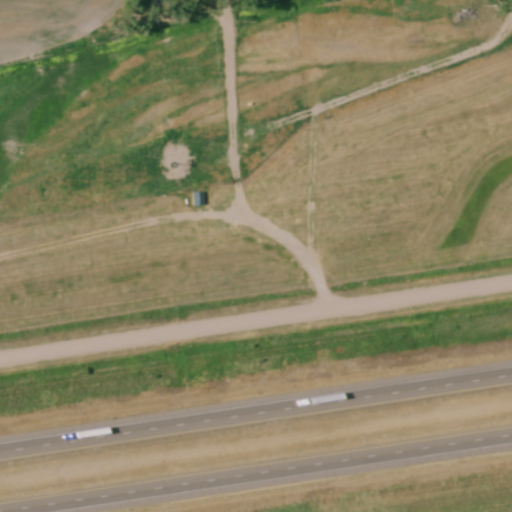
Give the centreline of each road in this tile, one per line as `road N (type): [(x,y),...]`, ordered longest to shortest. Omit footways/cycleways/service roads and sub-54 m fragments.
road 1 (residential): [(0,358),(511,281)]
road 2 (motorway): [(0,509),(511,433)]
road 3 (motorway): [(511,373),(0,447)]
